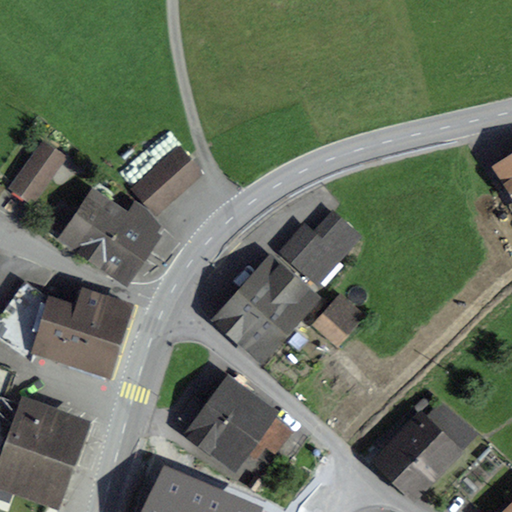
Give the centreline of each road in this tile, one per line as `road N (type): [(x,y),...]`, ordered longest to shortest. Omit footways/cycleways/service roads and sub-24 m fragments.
road 1 (tertiary): [(165,306),(223,225),(300,171),(383,141),(511,111)]
road 2 (residential): [(165,306),(212,331),(424,511)]
road 3 (tertiary): [(103,511),(165,306)]
road 4 (residential): [(165,306),(0,240)]
